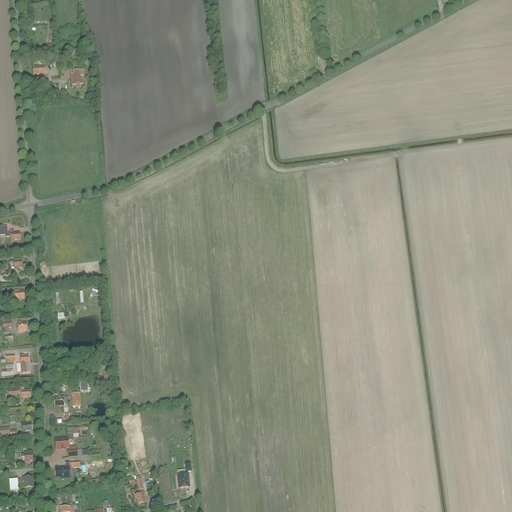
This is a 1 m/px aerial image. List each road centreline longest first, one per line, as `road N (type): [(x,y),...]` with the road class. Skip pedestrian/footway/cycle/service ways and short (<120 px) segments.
road 1 (tertiary): [(30,207),(152,166),(469,0)]
road 2 (unclassified): [(30,207),(43,469)]
road 3 (residential): [(30,207),(15,0)]
road 4 (track): [(263,109),(268,156),(284,169),(390,153)]
